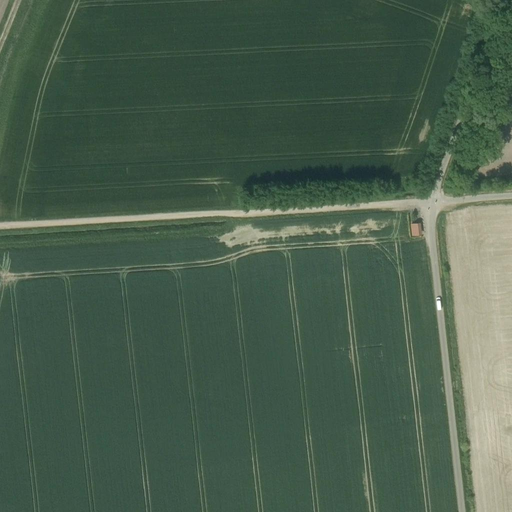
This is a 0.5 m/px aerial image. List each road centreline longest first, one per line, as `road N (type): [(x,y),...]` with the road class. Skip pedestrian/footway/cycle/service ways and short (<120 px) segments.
road 1 (track): [(433,203),(0,227)]
road 2 (unclassified): [(433,203),(461,511)]
road 3 (unclassified): [(505,0),(433,203)]
